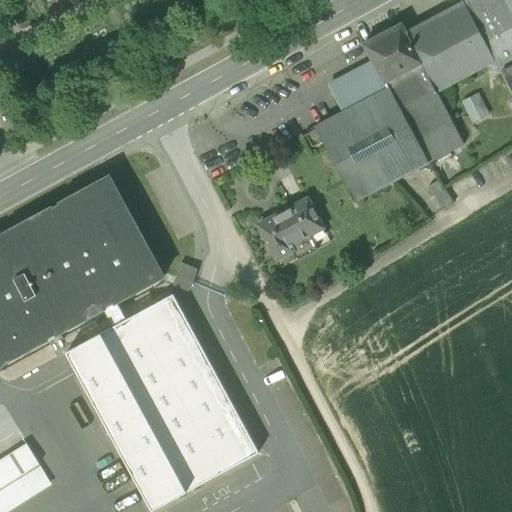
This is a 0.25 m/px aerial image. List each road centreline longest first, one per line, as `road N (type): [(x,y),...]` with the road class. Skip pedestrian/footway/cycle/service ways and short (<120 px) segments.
road 1 (residential): [(166,110),(281,322),(511,185)]
road 2 (tertiary): [(362,0),(166,110)]
road 3 (track): [(281,322),(371,511)]
road 4 (tertiary): [(166,110),(0,203)]
